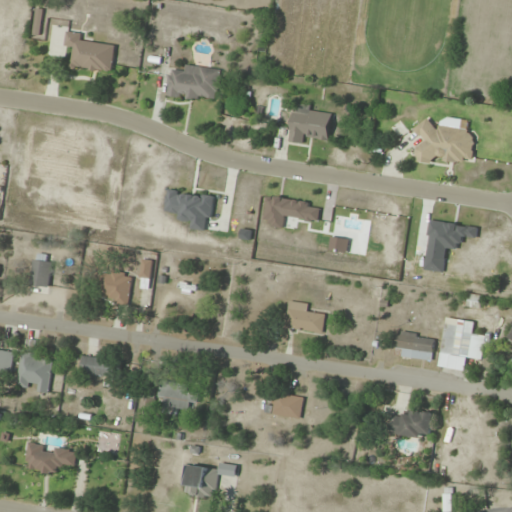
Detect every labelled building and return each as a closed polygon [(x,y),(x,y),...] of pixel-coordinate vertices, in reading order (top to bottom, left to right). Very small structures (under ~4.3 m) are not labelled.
[(113,73),(116,46),(85,43),(86,33),(67,31),(66,47),(74,48),(72,68),(113,73)] [(180,74),(169,73),(167,96),(219,102),(222,69),(181,65),(180,74)] [(290,141),(309,144),(310,135),(330,138),(334,109),(295,104),(290,141)] [(477,131),(440,126),(440,124),(420,122),(418,137),(420,137),(417,162),(433,164),(434,158),(473,163),(477,131)] [(215,195),(168,189),(165,214),(193,218),(191,229),(210,232),(215,195)] [(53,255),(35,254),(32,293),(50,294),(53,255)] [(153,260),(142,260),(141,278),(152,279),(153,260)] [(111,303),(130,305),(132,276),(106,273),(104,294),(112,295),(111,303)] [(481,309),(483,297),(467,293),(465,305),(481,309)] [(309,304),(290,302),(287,328),(323,333),(326,315),(308,313),(309,304)] [(475,322),(447,317),(439,367),(467,371),(469,358),(484,361),(488,336),(473,334),(475,322)] [(395,356),(432,361),(436,337),(399,332),(395,356)] [(16,353),(0,349),(0,380),(1,376),(11,378),(16,353)] [(18,388),(30,389),(31,383),(40,384),(39,393),(50,394),(54,358),(22,354),(18,388)] [(82,377),(115,375),(114,357),(81,359),(82,377)] [(167,400),(165,411),(189,415),(191,403),(198,404),(200,393),(190,392),(191,385),(162,380),(159,399),(167,400)] [(268,404),(267,414),(301,418),(304,397),(277,394),(276,405),(268,404)] [(391,434),(432,438),(434,415),(393,411),(391,434)] [(25,468),(57,475),(59,465),(75,469),(79,453),(31,442),(25,468)] [(187,484),(186,494),(215,498),(219,469),(186,465),(183,484),(187,484)] [(454,511),(454,488),(445,488),(444,511),(454,511)]
